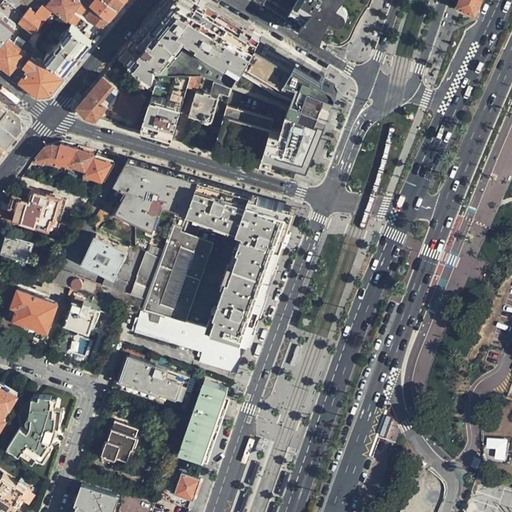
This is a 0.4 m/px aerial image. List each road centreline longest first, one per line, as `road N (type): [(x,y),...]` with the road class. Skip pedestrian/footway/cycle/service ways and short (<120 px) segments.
road 1 (primary): [(336,511),(452,192)]
road 2 (secondary): [(326,199),(213,511)]
road 3 (primary): [(405,209),(290,511)]
road 4 (tertiary): [(49,120),(326,199)]
road 5 (residential): [(0,356),(95,386),(52,511)]
road 6 (primary): [(488,31),(405,209)]
road 7 (residential): [(368,81),(234,0)]
road 8 (residential): [(147,0),(49,120)]
road 9 (primary): [(452,192),(511,55)]
road 10 (unknown): [(128,143),(69,267)]
road 11 (secondary): [(488,31),(468,40),(434,97),(403,92)]
